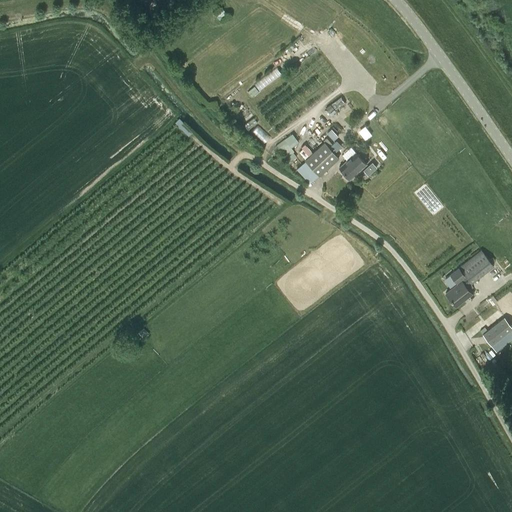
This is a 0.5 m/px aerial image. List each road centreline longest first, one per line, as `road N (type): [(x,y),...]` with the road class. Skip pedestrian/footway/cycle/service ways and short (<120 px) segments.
road 1 (unclassified): [(511,437),(390,250),(261,164)]
road 2 (track): [(261,164),(239,155),(86,0)]
road 3 (tertiary): [(511,159),(393,0)]
road 4 (track): [(0,43),(81,31),(128,70),(145,55)]
